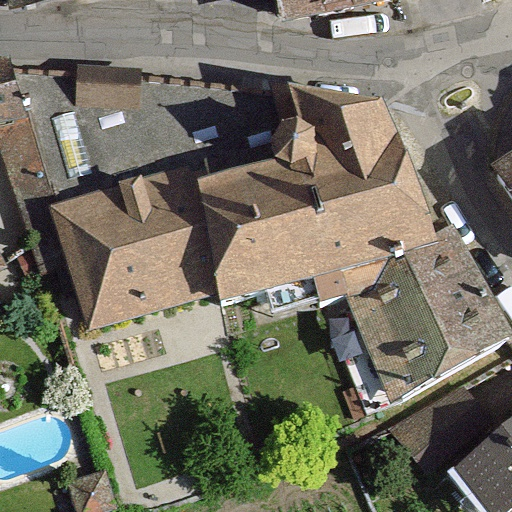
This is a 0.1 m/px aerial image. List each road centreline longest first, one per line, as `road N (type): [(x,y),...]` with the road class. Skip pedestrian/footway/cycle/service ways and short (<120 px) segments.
road 1 (residential): [(418,74),(54,33),(0,40)]
road 2 (residential): [(511,252),(458,181),(433,133),(418,74)]
